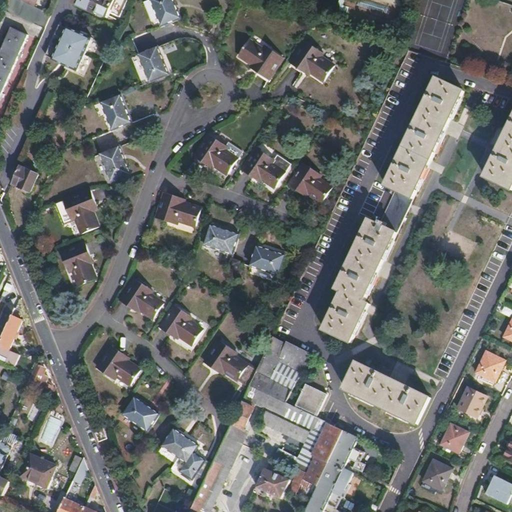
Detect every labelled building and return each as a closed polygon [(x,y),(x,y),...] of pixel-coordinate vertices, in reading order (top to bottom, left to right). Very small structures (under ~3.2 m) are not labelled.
[(18,0),(9,0),(5,10),(45,28),(51,14),(18,0)] [(74,0),(73,4),(96,15),(97,14),(98,12),(102,0),(74,0)] [(102,0),(98,12),(109,16),(111,12),(124,18),(132,0),(102,0)] [(150,0),(161,26),(174,20),(181,17),(173,0),(150,0)] [(399,22),(403,6),(383,0),(345,0),(344,5),(350,7),(344,20),(389,33),(393,20),(399,22)] [(111,12),(109,16),(122,23),(124,18),(111,12)] [(53,60),(52,61),(77,73),(92,39),(67,28),(67,29),(60,26),(56,36),(63,39),(57,51),(50,48),(46,57),(53,60)] [(11,28),(0,53),(0,97),(1,97),(28,35),(11,28)] [(250,40),(240,56),(253,65),(250,68),(268,80),(282,59),(271,51),(270,53),(250,40)] [(306,43),(291,64),(302,72),(305,69),(324,82),(334,66),(321,57),(323,54),(306,43)] [(157,46),(139,54),(150,83),(169,75),(157,46)] [(292,84),(296,87),(306,76),(302,73),(292,84)] [(405,147),(387,186),(414,198),(443,138),(465,91),(438,79),(422,112),(405,147)] [(103,102),(113,129),(124,125),(133,121),(122,93),(103,102)] [(87,100),(77,95),(73,102),(84,107),(85,105),(87,100)] [(511,122),(502,142),(485,177),(511,190),(511,189),(511,122)] [(211,135),(197,156),(207,164),(210,161),(229,173),(239,157),(226,148),(228,146),(211,135)] [(443,162),(438,160),(434,170),(441,173),(453,145),(447,142),(445,148),(448,150),(443,162)] [(122,146),(102,154),(114,181),(133,173),(122,146)] [(259,147),(244,169),(254,176),(256,173),(276,185),(291,162),(277,152),(274,157),(259,147)] [(305,161),(290,183),(300,190),(302,187),(322,200),(332,185),(319,176),(322,173),(305,161)] [(20,166),(12,184),(20,188),(20,191),(25,193),(27,192),(29,193),(38,175),(20,166)] [(99,201),(93,188),(66,199),(58,203),(67,221),(77,216),(84,232),(102,224),(96,209),(98,208),(95,202),(99,201)] [(165,191),(157,216),(177,222),(179,218),(196,223),(201,206),(177,199),(178,195),(165,191)] [(342,291),(324,329),(352,342),(370,304),(364,302),(374,280),(397,233),(370,219),(358,246),(338,289),(342,291)] [(234,252),(237,239),(239,231),(211,222),(205,243),(234,252)] [(88,242),(63,252),(69,265),(72,264),(81,286),(99,279),(92,263),(96,261),(88,242)] [(256,247),(251,263),(279,272),(285,252),(257,244),(256,247)] [(138,276),(123,298),(135,306),(137,303),(156,316),(166,301),(153,292),(155,288),(138,276)] [(0,343),(16,308),(8,304),(0,320),(0,300),(0,299),(0,343)] [(175,302),(160,323),(171,331),(173,328),(193,341),(203,327),(190,317),(192,313),(175,302)] [(0,359),(14,366),(19,355),(10,351),(23,321),(18,319),(21,313),(18,312),(21,306),(18,305),(16,308),(0,343),(0,359)] [(252,382),(259,367),(250,360),(249,362),(235,353),(237,349),(221,337),(206,359),(217,367),(219,364),(238,377),(241,374),(252,382)] [(292,366),(303,371),(311,353),(287,341),(286,343),(273,337),(273,338),(266,352),(279,359),(292,366)] [(113,346),(99,367),(110,375),(112,372),(131,385),(141,370),(127,361),(129,357),(113,346)] [(487,351),(477,372),(495,381),(504,360),(487,351)] [(256,403),(268,408),(282,385),(270,379),(279,359),(266,352),(259,367),(252,382),(245,397),(256,403)] [(357,363),(345,390),(417,425),(430,398),(357,363)] [(32,379),(45,385),(48,379),(42,376),(45,369),(38,366),(32,379)] [(282,385),(268,408),(262,423),(292,438),(305,444),(302,450),(315,457),(307,474),(299,470),(297,472),(295,476),(303,480),(316,486),(325,469),(343,430),(317,418),(294,406),(285,402),(292,387),(300,374),(303,371),(292,366),(282,385)] [(294,406),(317,418),(328,396),(304,384),(294,406)] [(469,388),(459,409),(477,418),(487,397),(469,388)] [(123,413),(148,430),(155,420),(160,413),(135,396),(123,413)] [(213,464),(206,478),(195,503),(193,508),(201,511),(210,511),(224,483),(242,444),(238,442),(256,403),(245,397),(236,415),(232,424),(213,464)] [(451,424),(441,444),(459,453),(470,433),(451,424)] [(97,431),(94,432),(98,443),(107,439),(102,426),(96,428),(97,431)] [(171,431),(162,444),(161,445),(186,463),(180,471),(192,480),(196,473),(206,478),(213,464),(204,461),(194,452),(198,446),(173,428),(171,431)] [(325,469),(316,486),(304,511),(323,511),(329,501),(342,473),(359,438),(343,430),(325,469)] [(0,493),(6,496),(11,482),(0,476),(0,475),(14,445),(14,444),(3,438),(2,440),(0,445),(0,493)] [(305,444),(292,438),(289,444),(302,450),(305,444)] [(315,457),(302,450),(292,470),(297,472),(299,470),(307,474),(315,457)] [(23,476),(32,480),(34,477),(49,484),(58,466),(32,454),(23,476)] [(85,459),(74,481),(82,485),(89,469),(85,459)] [(434,460),(424,481),(441,490),(452,469),(434,460)] [(267,469),(258,488),(281,499),(289,481),(267,469)] [(303,480),(295,476),(288,492),(295,495),(303,480)] [(511,483),(495,476),(486,493),(507,503),(511,493),(511,483)] [(34,477),(32,480),(48,487),(49,484),(34,477)] [(66,499),(59,511),(83,511),(85,507),(66,499)]
